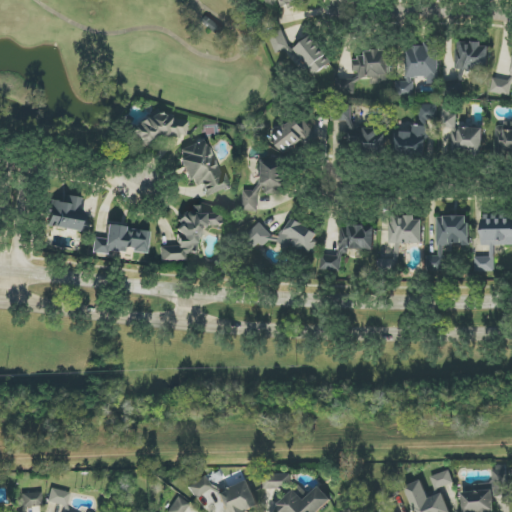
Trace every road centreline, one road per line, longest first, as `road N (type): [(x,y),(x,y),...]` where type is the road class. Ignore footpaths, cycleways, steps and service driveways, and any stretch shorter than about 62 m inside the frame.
road 1 (tertiary): [(0,299),(189,327),(511,331)]
road 2 (tertiary): [(511,302),(192,299),(0,271)]
road 3 (residential): [(511,191),(348,188),(328,169),(308,189),(329,209),(348,188)]
road 4 (residential): [(347,8),(511,20)]
road 5 (residential): [(0,162),(76,171),(139,190)]
road 6 (residential): [(3,300),(15,164)]
